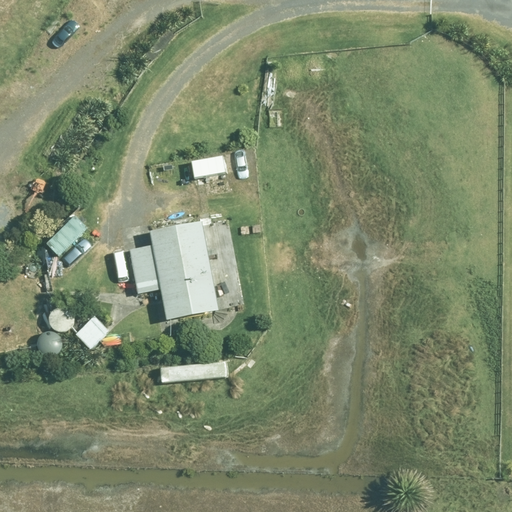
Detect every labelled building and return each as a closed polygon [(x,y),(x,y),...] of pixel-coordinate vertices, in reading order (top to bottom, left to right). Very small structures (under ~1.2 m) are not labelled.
[(87,228),(76,216),(46,245),(57,257),(87,228)] [(168,321),(219,312),(204,223),(151,232),(153,247),(131,251),(139,295),(162,290),(168,321)] [(128,281),(89,288),(92,305),(131,298),(128,281)] [(74,309),(49,309),(49,332),(74,333),(74,309)] [(96,316),(75,334),(90,351),(110,333),(96,316)] [(226,362),(156,369),(158,386),(228,379),(226,362)]
